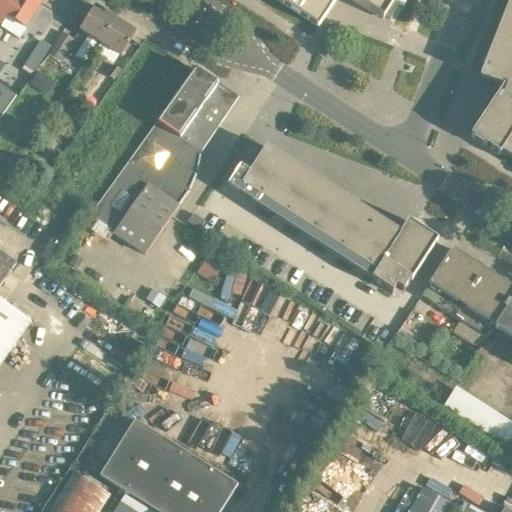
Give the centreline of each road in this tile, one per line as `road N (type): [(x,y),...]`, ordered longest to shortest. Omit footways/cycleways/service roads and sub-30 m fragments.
road 1 (unclassified): [(401,152),(462,0)]
road 2 (tertiary): [(269,67),(401,152)]
road 3 (tertiary): [(142,0),(212,45),(269,67)]
